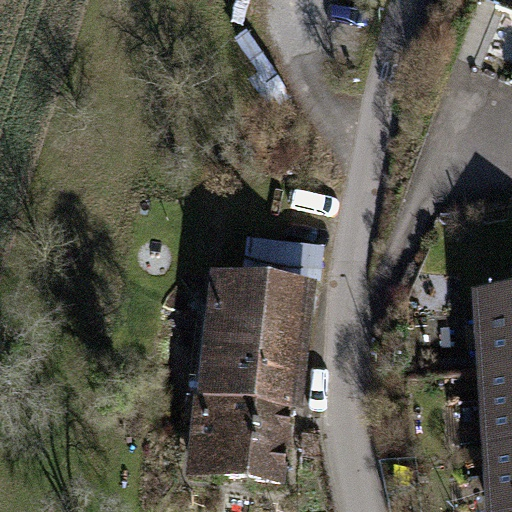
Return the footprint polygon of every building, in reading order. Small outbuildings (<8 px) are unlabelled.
[(511,0),(500,0),(497,9),(505,12),(508,5),(511,6),(511,0)] [(319,296),(211,284),(206,329),(191,327),(180,434),(193,436),(188,476),(284,486),(291,424),(304,426),(319,296)] [(511,295),(485,297),(489,376),(511,374),(511,295)] [(511,374),(489,376),(493,455),(511,453),(511,374)] [(511,511),(511,453),(493,455),(495,511),(511,511)]
